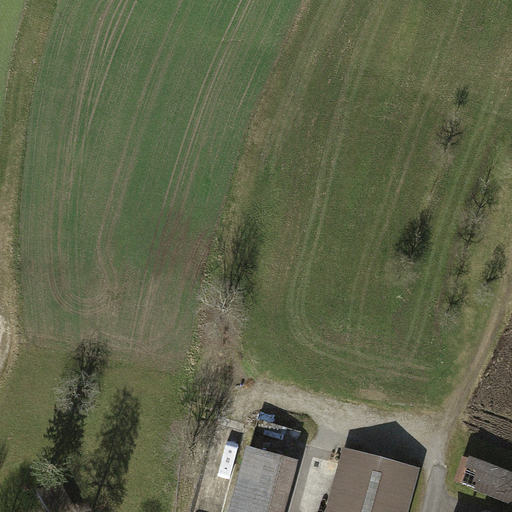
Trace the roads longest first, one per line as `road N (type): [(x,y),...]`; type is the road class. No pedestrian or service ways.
road 1 (track): [(310,511),(326,447),(317,415),(253,403),(229,427),(205,511)]
road 2 (track): [(37,0),(0,268)]
road 3 (track): [(511,261),(446,436)]
